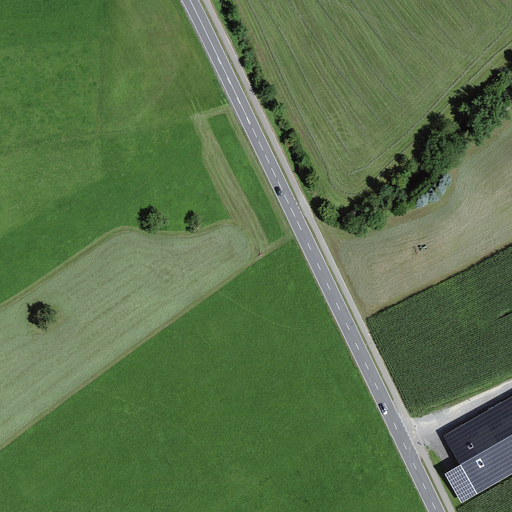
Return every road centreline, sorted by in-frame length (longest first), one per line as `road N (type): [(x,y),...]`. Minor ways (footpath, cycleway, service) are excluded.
road 1 (secondary): [(436,511),(189,0)]
road 2 (track): [(401,440),(511,388)]
